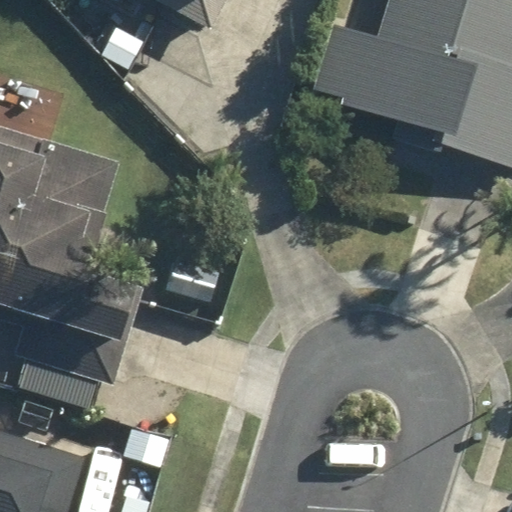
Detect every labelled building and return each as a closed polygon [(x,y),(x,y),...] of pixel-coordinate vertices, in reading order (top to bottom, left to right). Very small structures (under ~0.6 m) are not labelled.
[(115,0),(210,51),(238,0),(115,0)] [(511,0),(396,0),(379,57),(335,44),(316,108),(343,116),(340,127),(394,145),(389,161),(440,177),(445,163),(511,183),(511,0)] [(142,58),(116,43),(100,70),(127,85),(142,58)] [(117,185),(0,146),(0,341),(21,349),(14,372),(110,404),(141,307),(88,289),(104,241),(100,239),(117,185)] [(71,511),(83,474),(0,448),(0,511),(71,511)]
